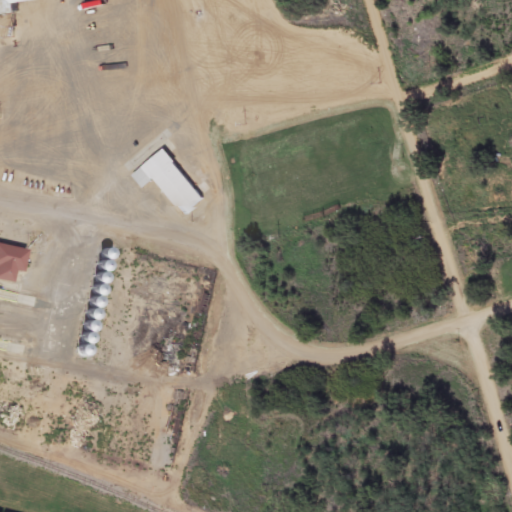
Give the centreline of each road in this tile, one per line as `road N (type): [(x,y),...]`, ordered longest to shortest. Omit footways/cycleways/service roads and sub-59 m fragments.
road 1 (residential): [(235,247),(250,300),(293,346),(390,351),(511,313)]
road 2 (residential): [(472,326),(373,0)]
road 3 (residential): [(235,247),(243,151),(194,0)]
road 4 (residential): [(235,247),(0,201)]
road 5 (residential): [(511,461),(472,326)]
